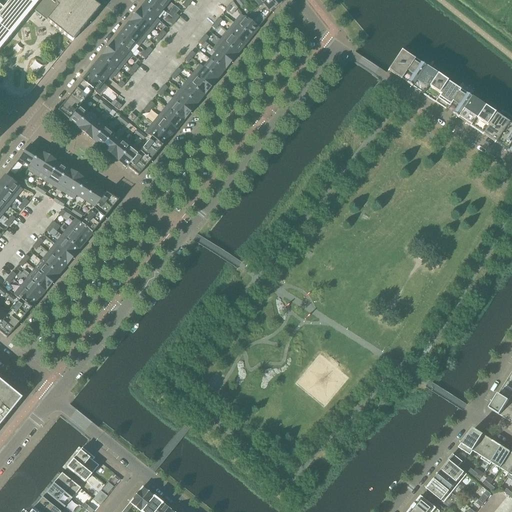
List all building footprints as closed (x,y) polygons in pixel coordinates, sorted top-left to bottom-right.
[(72,42),(99,8),(89,0),(0,0),(0,49),(32,10),(72,42)] [(162,10),(149,0),(147,0),(142,7),(155,18),(162,10)] [(169,1),(166,0),(149,0),(162,10),(169,1)] [(259,6),(250,13),(247,15),(245,17),(244,18),(251,24),(258,16),(264,21),(270,13),(284,2),(281,0),(267,0),(260,6),(259,6)] [(155,18),(142,7),(135,16),(151,29),(158,21),(155,18)] [(241,15),(234,24),(251,37),(264,21),(258,16),(251,24),(244,18),(241,15)] [(151,29),(135,16),(128,24),(144,38),(151,29)] [(144,38),(128,24),(121,33),(135,43),(138,46),(144,38)] [(244,46),(251,37),(234,24),(227,32),(244,46)] [(227,32),(220,41),(237,54),(244,46),(227,32)] [(135,43),(121,33),(114,41),(128,52),(135,43)] [(128,52),(114,41),(108,49),(124,63),(131,54),(128,52)] [(230,62),(237,54),(220,41),(214,49),(230,62)] [(124,63),(108,49),(101,58),(117,71),(124,63)] [(223,71),(230,62),(214,49),(213,49),(216,52),(210,60),(223,71)] [(406,71),(414,60),(401,51),(387,71),(401,80),(406,72),(406,71)] [(107,77),(110,80),(117,71),(101,58),(89,72),(102,83),(107,77)] [(217,79),(223,71),(210,60),(204,68),(200,65),(200,66),(217,79)] [(424,66),(414,60),(406,71),(406,72),(412,75),(406,83),(412,87),(425,67),(424,66)] [(210,88),(217,79),(200,66),(193,74),(210,88)] [(425,67),(412,87),(423,95),(436,75),(425,67)] [(82,81),(95,92),(102,83),(89,72),(82,81)] [(203,96),(210,88),(193,74),(187,83),(203,96)] [(435,103),(448,83),(436,75),(423,95),(434,102),(435,103)] [(76,89),(87,98),(92,90),(95,92),(82,81),(76,89)] [(196,104),(203,96),(187,83),(180,91),(196,104)] [(459,90),(448,83),(435,103),(438,105),(442,99),(447,103),(443,108),(446,110),(452,102),(460,90),(459,90)] [(70,96),(81,105),(82,104),(87,98),(76,89),(70,96)] [(457,118),(465,107),(471,98),(460,90),(452,102),(457,106),(452,114),(457,118)] [(189,113),(196,104),(180,91),(173,99),(189,113)] [(75,112),(81,105),(70,96),(64,104),(75,112)] [(482,106),(471,98),(465,107),(457,118),(470,126),(481,110),(483,106),(482,106)] [(183,121),(189,113),(173,99),(166,108),(183,121)] [(75,112),(64,104),(57,111),(68,120),(75,112)] [(90,110),(82,104),(81,105),(75,112),(68,120),(77,127),(90,110)] [(483,106),(481,110),(470,126),(482,135),(496,115),(494,113),(483,106)] [(176,130),(183,121),(166,108),(159,116),(176,130)] [(85,134),(98,117),(90,110),(77,127),(85,134)] [(127,118),(132,122),(136,117),(131,114),(127,118)] [(482,135),(492,141),(505,121),(496,115),(482,135)] [(159,116),(153,125),(169,138),(176,130),(159,116)] [(93,141),(104,127),(96,121),(99,118),(98,117),(85,134),(93,141)] [(501,147),(504,149),(511,136),(511,125),(505,121),(492,141),(501,147)] [(162,146),(169,138),(153,125),(146,133),(162,146)] [(102,148),(113,134),(104,127),(93,141),(102,148)] [(145,145),(156,154),(162,146),(146,133),(145,133),(151,138),(148,141),(145,145)] [(113,134),(102,148),(110,154),(124,138),(123,138),(121,141),(117,138),(113,134)] [(132,145),(124,138),(110,154),(119,161),(132,145)] [(133,160),(138,154),(130,148),(132,145),(119,161),(127,168),(133,160)] [(156,154),(145,145),(139,153),(150,161),(156,154)] [(30,146),(19,159),(30,166),(40,152),(30,146)] [(28,170),(37,175),(49,158),(40,152),(30,166),(28,170)] [(150,161),(139,153),(138,154),(133,160),(144,169),(149,163),(150,161)] [(37,175),(46,181),(58,164),(49,158),(37,175)] [(133,160),(127,168),(138,177),(144,169),(133,160)] [(46,181),(55,187),(67,169),(58,164),(46,181)] [(120,167),(114,173),(123,181),(129,175),(120,167)] [(55,187),(65,193),(76,175),(67,169),(55,187)] [(76,195),(86,181),(76,175),(65,193),(74,199),(74,198),(76,195)] [(19,187),(5,176),(0,182),(0,186),(14,198),(22,189),(19,187)] [(85,201),(95,187),(86,181),(76,195),(85,201)] [(14,198),(0,186),(0,200),(8,206),(13,200),(14,198)] [(85,201),(95,207),(99,203),(106,194),(95,187),(85,201)] [(118,201),(106,194),(99,203),(109,211),(118,201)] [(95,207),(93,210),(104,219),(109,211),(99,203),(95,207)] [(93,210),(87,217),(98,226),(104,219),(93,210)] [(82,223),(81,224),(92,233),(98,226),(87,217),(82,223)] [(76,219),(69,228),(85,241),(92,233),(81,224),(76,219)] [(69,228),(62,236),(78,250),(85,241),(69,228)] [(62,236),(55,245),(72,258),(78,250),(62,236)] [(55,245),(48,253),(65,266),(72,258),(55,245)] [(48,253),(42,262),(58,275),(65,266),(48,253)] [(36,269),(35,270),(51,283),(58,275),(42,262),(36,269)] [(51,283),(35,270),(28,278),(44,292),(51,283)] [(28,278),(21,287),(38,300),(44,292),(28,278)] [(21,287),(14,296),(20,300),(31,308),(38,300),(21,287)] [(31,308),(20,300),(14,307),(25,316),(31,308)] [(14,307),(8,315),(19,323),(25,316),(14,307)] [(13,331),(19,323),(8,315),(6,316),(2,322),(13,331)] [(13,331),(2,322),(0,324),(0,333),(6,339),(13,331)] [(511,372),(489,409),(511,423),(511,410),(506,407),(511,396),(511,372)] [(0,423),(0,424),(1,424),(5,418),(21,398),(0,381),(0,423)] [(473,452),(483,435),(474,429),(459,448),(471,456),(473,452)] [(482,457),(493,441),(483,435),(473,452),(482,457)] [(482,457),(481,459),(490,465),(492,463),(491,463),(502,447),(493,441),(482,457)] [(491,463),(492,463),(500,469),(511,453),(502,447),(491,463)] [(72,460),(91,476),(98,466),(92,461),(94,458),(82,448),(72,460)] [(511,470),(511,453),(500,469),(510,475),(511,470)] [(458,469),(459,468),(463,463),(453,455),(448,461),(450,461),(458,469)] [(72,460),(66,468),(85,483),(91,476),(72,460)] [(442,471),(459,484),(467,475),(459,468),(458,469),(450,461),(442,471)] [(451,494),(459,484),(442,471),(434,480),(451,494)] [(71,500),(80,489),(61,474),(52,485),(71,500)] [(444,504),(451,494),(434,480),(427,490),(444,504)] [(52,485),(46,493),(64,508),(71,500),(52,485)] [(142,488),(129,503),(140,511),(153,497),(142,488)] [(154,511),(162,504),(153,497),(140,511),(154,511)] [(419,511),(439,511),(421,497),(413,507),(419,511)] [(59,511),(42,498),(33,509),(36,511),(59,511)]
